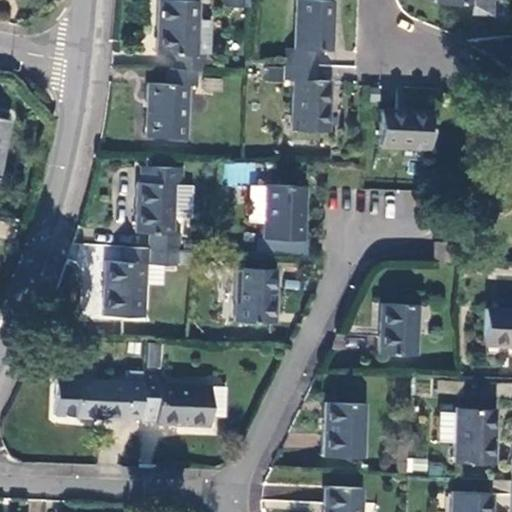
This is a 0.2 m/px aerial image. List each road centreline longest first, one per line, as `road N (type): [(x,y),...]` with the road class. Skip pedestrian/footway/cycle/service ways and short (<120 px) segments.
road 1 (residential): [(419,233),(371,231),(234,499)]
road 2 (residential): [(0,356),(49,229),(85,58)]
road 3 (residential): [(234,499),(0,482)]
